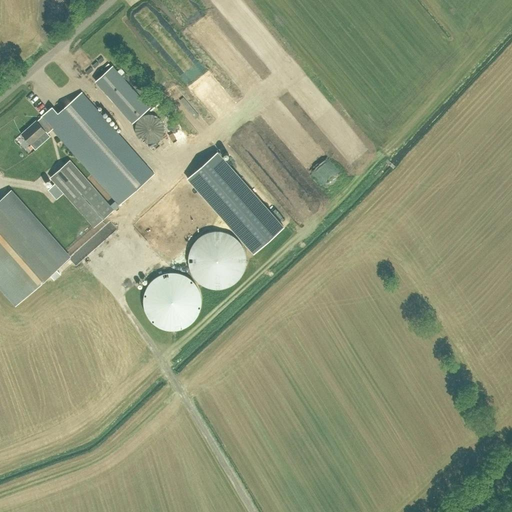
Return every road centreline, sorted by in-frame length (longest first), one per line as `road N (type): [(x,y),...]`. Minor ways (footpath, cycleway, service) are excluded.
road 1 (track): [(123,302),(252,511)]
road 2 (unclassified): [(0,98),(112,0)]
